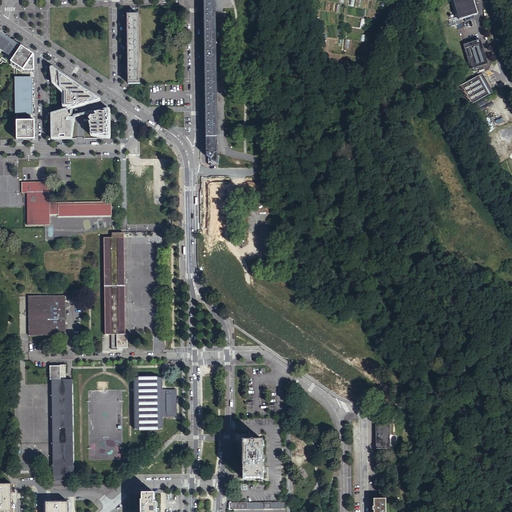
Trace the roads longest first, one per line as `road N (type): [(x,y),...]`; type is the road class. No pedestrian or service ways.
road 1 (track): [(387,17),(355,81),(347,146),(373,255),(439,379),(432,511)]
road 2 (track): [(393,0),(383,62),(407,93),(442,249),(511,290)]
road 3 (residential): [(191,0),(195,133),(187,154)]
road 4 (tertiary): [(187,154),(194,289)]
road 5 (residential): [(43,149),(135,149),(135,110)]
road 6 (track): [(438,387),(460,442),(470,511)]
road 7 (tertiary): [(220,482),(227,354)]
road 8 (tertiary): [(194,355),(191,483)]
road 9 (residential): [(363,511),(361,416),(333,406)]
road 10 (residential): [(227,354),(265,354),(333,406)]
